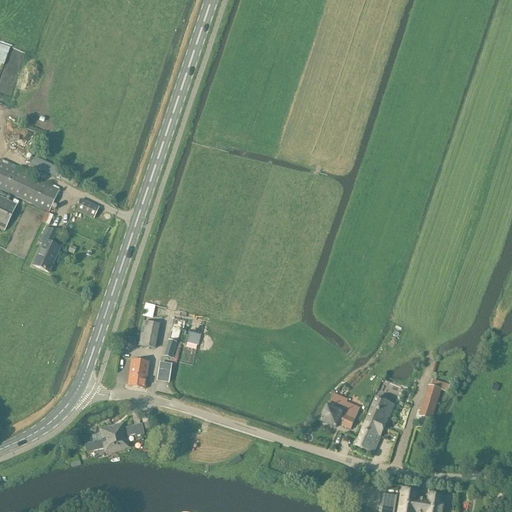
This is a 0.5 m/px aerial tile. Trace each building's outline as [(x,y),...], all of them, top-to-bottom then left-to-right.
[(0,189),(48,212),(58,191),(0,163),(0,189)] [(16,206),(0,197),(0,230),(3,232),(16,206)] [(93,219),(98,208),(80,200),(75,211),(93,219)] [(48,274),(60,248),(51,244),(56,233),(45,228),(39,243),(41,244),(31,266),(48,274)] [(154,349),(159,326),(142,322),(138,346),(154,349)] [(164,357),(171,359),(176,343),(168,341),(164,357)] [(130,361),(130,363),(127,387),(144,389),(148,363),(130,361)] [(159,369),(156,381),(168,383),(170,372),(159,369)] [(450,386),(443,384),(441,390),(448,392),(450,386)] [(366,421),(384,428),(393,405),(376,398),(366,421)] [(345,407),(330,401),(321,422),(336,428),(337,425),(350,431),(354,422),(341,416),(345,407)] [(426,402),(421,417),(432,420),(436,405),(426,402)] [(373,455),(384,428),(366,421),(355,447),(373,455)] [(99,435),(83,438),(86,452),(103,449),(128,444),(126,438),(134,436),(135,437),(143,435),(141,425),(124,429),(123,424),(98,429),(99,435)] [(73,440),(74,447),(81,445),(80,438),(73,440)] [(419,495),(403,493),(399,511),(442,511),(444,499),(428,497),(427,500),(419,499),(419,495)] [(497,511),(503,511),(507,511),(510,498),(499,496),(497,511)]
